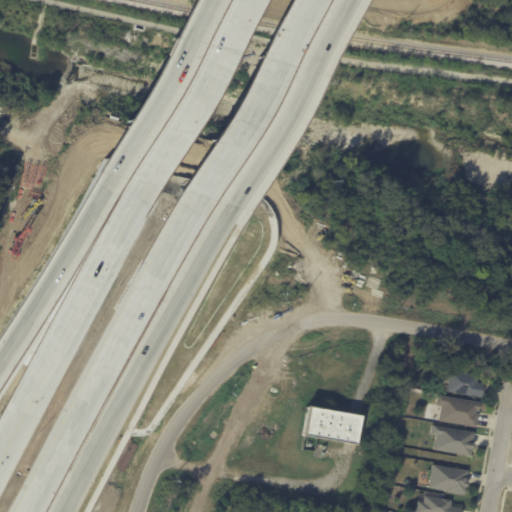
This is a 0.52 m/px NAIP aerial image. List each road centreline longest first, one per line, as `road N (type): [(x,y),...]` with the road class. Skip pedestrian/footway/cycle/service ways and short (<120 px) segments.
road 1 (motorway): [(30,511),(198,194)]
road 2 (secondary): [(60,511),(229,204)]
road 3 (motorway): [(144,182),(0,454)]
road 4 (residential): [(247,348),(326,317),(511,344)]
road 5 (secondary): [(229,204),(345,0)]
road 6 (motorway): [(198,194),(306,0)]
road 7 (secondary): [(111,173),(0,365)]
road 8 (motorway): [(244,0),(144,182)]
road 9 (residential): [(136,511),(173,429),(247,348)]
road 10 (secondary): [(206,0),(111,173)]
road 11 (residential): [(511,377),(487,511)]
